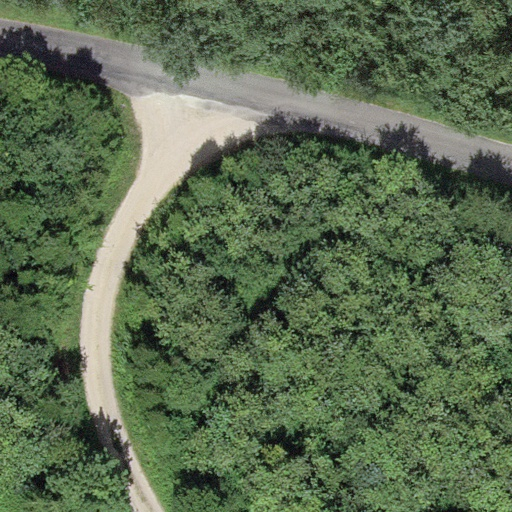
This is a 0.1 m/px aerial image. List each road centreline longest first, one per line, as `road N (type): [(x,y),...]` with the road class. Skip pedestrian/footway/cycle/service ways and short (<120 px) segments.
road 1 (unclassified): [(0,44),(61,49),(511,168)]
road 2 (track): [(155,511),(109,434),(92,317),(124,230),(205,87)]
